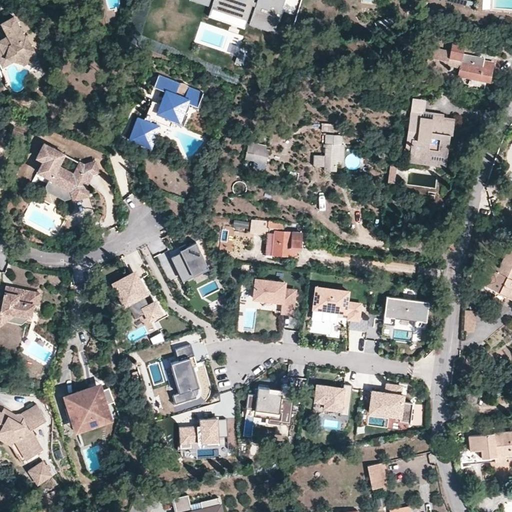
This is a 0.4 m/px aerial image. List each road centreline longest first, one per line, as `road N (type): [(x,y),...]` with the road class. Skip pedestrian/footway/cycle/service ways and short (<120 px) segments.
road 1 (residential): [(443,372),(458,254),(488,154),(511,109)]
road 2 (residential): [(443,372),(279,352),(235,361)]
road 3 (residential): [(0,246),(63,259),(103,254),(145,230)]
road 4 (residential): [(458,511),(439,428),(443,372)]
road 5 (track): [(458,254),(368,241),(349,208)]
